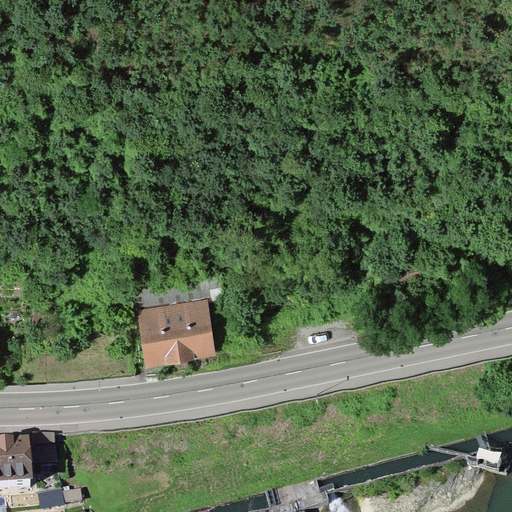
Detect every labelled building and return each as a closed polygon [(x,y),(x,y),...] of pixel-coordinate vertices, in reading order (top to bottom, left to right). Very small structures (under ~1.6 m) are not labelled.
[(393,263),(396,282),(422,276),(419,257),(393,263)] [(202,299),(134,308),(137,363),(207,353),(202,299)] [(32,443),(0,445),(0,482),(35,480),(32,443)] [(82,489),(63,493),(66,506),(85,502),(82,489)] [(38,495),(41,510),(66,506),(63,493),(63,490),(38,495)]
